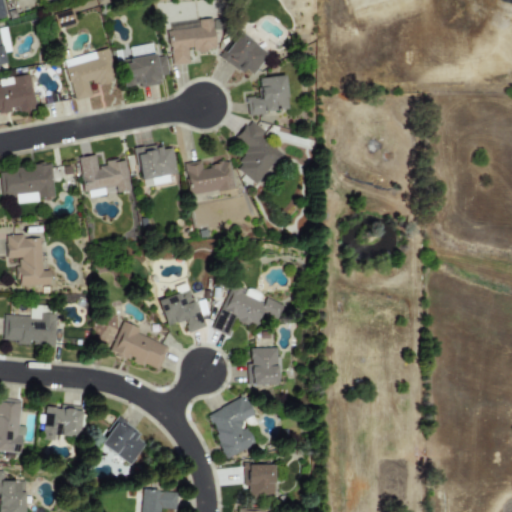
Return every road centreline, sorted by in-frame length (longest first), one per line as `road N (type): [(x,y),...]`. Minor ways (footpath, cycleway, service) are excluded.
road 1 (residential): [(203,511),(186,444),(147,402),(109,384),(0,371)]
road 2 (residential): [(0,143),(201,106)]
